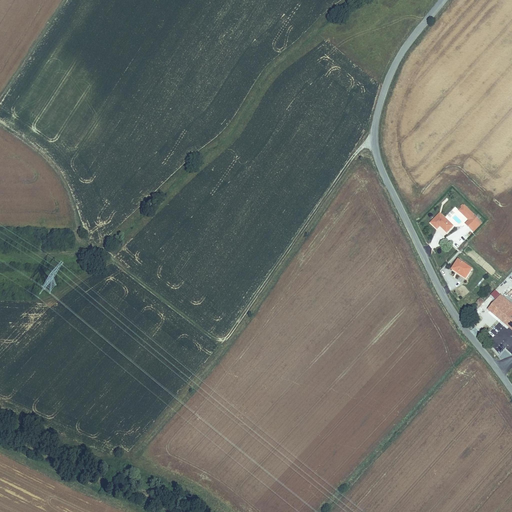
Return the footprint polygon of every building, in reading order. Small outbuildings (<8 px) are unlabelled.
[(479,221),(461,205),(459,207),(460,208),(457,211),(462,216),(464,214),(469,218),(467,220),(464,224),(470,230),(479,221)] [(448,234),(454,228),(440,215),(432,225),(437,230),(441,227),(448,234)] [(480,222),(479,221),(470,230),(471,231),(480,222)] [(465,279),(471,269),(459,260),(452,269),(465,279)] [(509,327),(511,323),(511,305),(501,295),(488,309),(509,327)]
